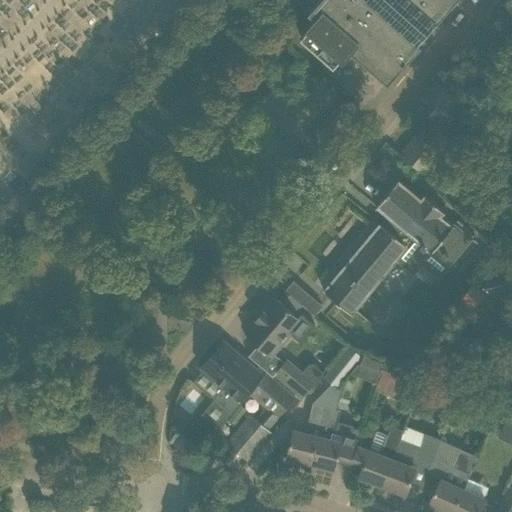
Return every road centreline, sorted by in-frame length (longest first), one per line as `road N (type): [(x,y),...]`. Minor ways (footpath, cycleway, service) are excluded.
road 1 (residential): [(148,488),(161,391),(176,359),(479,0)]
road 2 (residential): [(323,511),(148,488)]
road 3 (residential): [(148,488),(0,463)]
